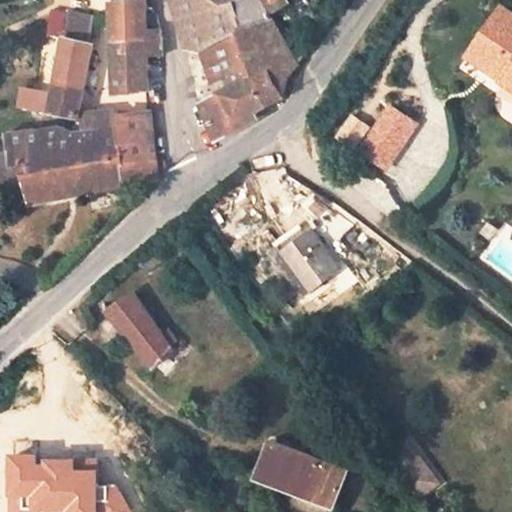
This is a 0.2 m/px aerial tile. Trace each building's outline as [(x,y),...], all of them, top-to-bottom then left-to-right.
[(149,0),(128,0),(113,4),(120,106),(85,108),(85,127),(119,124),(118,116),(154,112),(149,54),(164,55),(162,32),(158,15),(150,15),(149,0)] [(234,4),(243,0),(174,0),(188,51),(205,53),(237,21),(234,4)] [(255,81),(265,106),(285,94),(285,82),(298,63),(269,5),(278,0),(243,0),(234,4),(237,21),(255,81)] [(511,14),(497,3),(476,30),(497,47),(481,66),(511,90),(511,14)] [(323,30),(336,14),(326,7),(314,23),(323,30)] [(79,115),(94,46),(89,45),(94,18),(71,13),(53,95),(22,88),(18,105),(54,112),(79,115)] [(232,90),(255,81),(237,21),(205,53),(213,83),(227,77),(232,90)] [(497,47),(476,30),(460,50),(481,66),(497,47)] [(232,90),(204,101),(219,139),(247,123),(245,119),(265,106),(255,81),(232,90)] [(403,113),(380,95),(347,136),(371,154),(403,113)] [(0,134),(0,160),(14,155),(17,169),(24,168),(31,206),(63,199),(60,185),(86,179),(89,194),(159,179),(158,172),(167,171),(165,159),(158,161),(154,112),(118,116),(119,124),(85,127),(86,132),(71,132),(57,124),(3,133),(0,134)] [(63,199),(89,194),(86,179),(60,185),(63,199)] [(0,216),(11,213),(5,194),(0,196),(0,216)] [(277,258),(313,233),(308,227),(271,250),(277,258)] [(340,270),(313,233),(277,258),(303,296),(340,270)] [(129,335),(151,316),(132,294),(110,312),(129,335)] [(171,344),(151,316),(129,335),(155,368),(171,344)] [(385,456),(415,496),(435,481),(405,441),(385,456)] [(335,511),(351,472),(274,442),(261,475),(286,485),(282,496),(305,504),(302,511),(335,511)]
